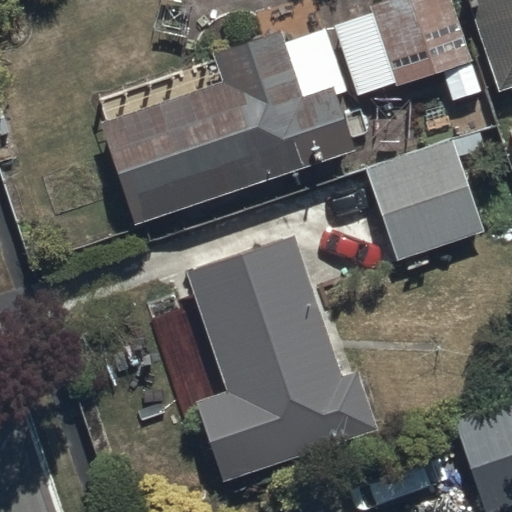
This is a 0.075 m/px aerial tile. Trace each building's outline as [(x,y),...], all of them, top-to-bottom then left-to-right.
[(455,0),(369,0),(398,83),(444,68),(454,98),(485,88),(455,0)] [(511,0),(469,0),(499,86),(511,81),(511,0)] [(222,73),(101,116),(137,218),(358,141),(340,89),(350,86),(327,20),(285,35),(280,22),(213,46),(222,73)] [(463,152),(486,144),(480,128),(455,136),(453,131),(367,161),(400,255),(489,225),(463,152)] [(295,226),(186,264),(227,383),(193,394),(223,480),(382,425),(359,360),(344,365),(295,226)] [(511,393),(456,412),(487,511),(496,511),(511,507),(511,393)] [(432,511),(459,511),(445,499),(432,511)]
